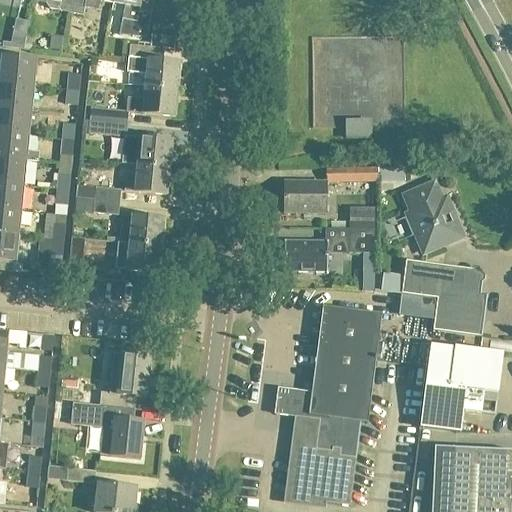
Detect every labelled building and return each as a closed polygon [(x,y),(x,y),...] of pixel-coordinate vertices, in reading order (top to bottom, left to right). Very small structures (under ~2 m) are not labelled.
[(34,0),(34,2),(45,4),(49,10),(72,15),(74,0),(34,0)] [(74,0),(72,15),(84,17),(86,9),(99,12),(102,2),(114,4),(114,0),(74,0)] [(114,0),(114,4),(126,7),(123,20),(120,36),(147,39),(150,26),(154,0),(114,0)] [(371,129),(404,129),(403,37),(312,39),(313,130),(347,130),(347,141),(371,140),(371,129)] [(146,88),(178,91),(181,65),(164,63),(165,50),(131,47),(128,73),(147,75),(146,88)] [(0,80),(0,83),(35,87),(37,60),(2,57),(0,80)] [(68,90),(80,91),(81,76),(70,75),(68,90)] [(0,83),(0,108),(32,112),(35,87),(0,83)] [(90,121),(103,123),(128,125),(129,113),(133,114),(176,118),(178,91),(146,88),(145,100),(135,99),(127,98),(126,112),(104,110),(91,109),(90,121)] [(80,91),(68,90),(66,105),(78,106),(80,91)] [(32,112),(0,108),(0,133),(30,136),(32,112)] [(90,121),(83,121),(82,134),(89,134),(102,136),(123,138),(122,152),(129,153),(140,154),(139,166),(171,169),(173,143),(131,139),(127,138),(128,125),(103,123),(90,121)] [(63,140),(75,141),(77,126),(65,125),(63,140)] [(30,136),(0,133),(0,158),(27,162),(27,163),(38,163),(40,153),(28,152),(30,136)] [(75,141),(63,140),(61,155),(73,156),(75,141)] [(27,162),(0,158),(0,184),(25,187),(27,163),(27,162)] [(171,169),(139,166),(137,179),(127,178),(126,192),(168,196),(171,169)] [(347,183),(348,183),(348,188),(377,188),(377,182),(378,182),(378,169),(347,170),(347,183)] [(60,175),(58,190),(70,191),(71,176),(60,175)] [(25,187),(0,184),(0,209),(22,212),(25,187)] [(286,184),(285,214),(326,214),(327,185),(286,184)] [(122,191),(97,189),(77,187),(76,199),(95,201),(120,204),(122,191)] [(424,254),(461,238),(447,206),(441,203),(433,187),(406,199),(413,215),(408,217),(424,254)] [(70,191),(58,190),(57,205),(68,206),(70,191)] [(120,204),(95,201),(94,214),(119,216),(120,204)] [(0,209),(0,234),(20,237),(22,212),(0,209)] [(350,212),(350,231),(374,231),(374,212),(350,212)] [(123,216),(122,231),(121,231),(119,244),(131,245),(131,244),(163,247),(165,221),(123,216)] [(66,227),(54,225),(44,225),(43,239),(65,241),(66,227)] [(374,254),(374,231),(350,231),(349,254),(374,254)] [(20,237),(0,234),(0,261),(17,263),(26,264),(28,253),(18,251),(20,237)] [(72,238),(69,264),(82,265),(85,240),(72,238)] [(40,239),(38,259),(50,261),(49,274),(61,275),(62,256),(63,256),(65,241),(43,239),(40,239)] [(327,274),(328,274),(328,242),(327,242),(327,243),(286,243),(286,242),(285,242),(284,273),(286,273),(286,272),(327,273),(327,274)] [(131,244),(131,245),(130,257),(119,256),(118,270),(160,274),(163,247),(131,244)] [(406,262),(402,294),(438,299),(433,331),(480,337),(485,298),(479,297),(481,284),(473,271),(406,262)] [(384,276),(385,294),(395,294),(394,275),(384,276)] [(313,394),(304,393),(291,499),(351,506),(361,423),(369,424),(377,361),(380,362),(382,347),(378,346),(382,316),(323,308),(313,394)] [(0,368),(6,369),(10,332),(0,331),(0,368)] [(41,351),(52,352),(54,336),(42,335),(41,351)] [(431,347),(421,428),(461,432),(463,411),(481,414),(485,386),(497,387),(501,355),(503,355),(503,354),(455,348),(455,350),(431,347)] [(134,410),(135,398),(147,399),(151,358),(122,355),(118,395),(101,394),(100,407),(105,408),(126,409),(133,410),(134,410)] [(39,373),(51,374),(53,359),(41,358),(39,373)] [(51,374),(39,373),(37,388),(50,389),(51,374)] [(79,382),(62,381),(61,388),(78,390),(79,382)] [(111,458),(141,461),(145,423),(131,422),(133,410),(126,409),(105,408),(100,407),(100,408),(73,405),(71,425),(88,427),(89,412),(105,414),(103,429),(100,457),(111,458)] [(36,408),(34,422),(46,424),(47,409),(36,408)] [(46,424),(34,422),(33,438),(44,439),(46,424)] [(511,511),(511,452),(435,448),(431,511),(511,511)] [(30,458),(29,473),(41,474),(43,459),(30,458)] [(96,473),(68,469),(48,468),(47,480),(66,482),(95,485),(96,473)] [(41,474),(29,473),(27,488),(39,490),(41,474)] [(135,511),(137,490),(99,486),(96,511),(135,511)]
